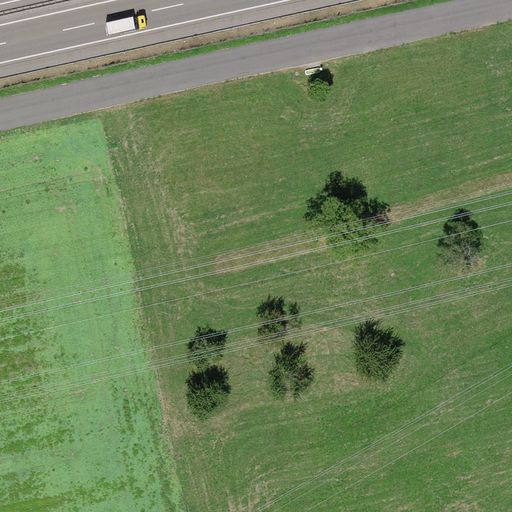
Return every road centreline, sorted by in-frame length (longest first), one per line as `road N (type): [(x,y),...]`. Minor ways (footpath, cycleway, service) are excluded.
road 1 (unclassified): [(511,3),(0,118)]
road 2 (motorway): [(0,44),(201,0)]
